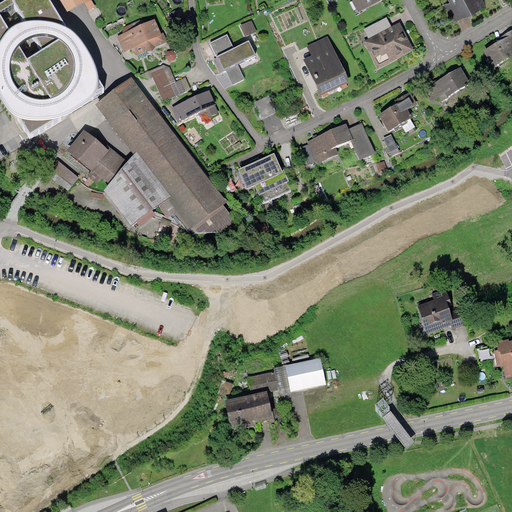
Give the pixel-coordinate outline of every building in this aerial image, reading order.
[(0,8),(0,16),(15,7),(11,0),(0,8)] [(44,56),(72,38),(47,0),(12,0),(11,0),(15,7),(44,56)] [(90,13),(96,9),(90,0),(59,0),(69,14),(84,5),(90,13)] [(353,0),(359,12),(381,0),(353,0)] [(483,0),(449,0),(451,3),(446,6),(453,20),(485,3),(483,0)] [(62,120),(61,118),(30,65),(0,17),(0,76),(2,80),(0,81),(0,89),(30,140),(62,120)] [(386,18),(364,29),(369,39),(363,42),(378,70),(414,52),(399,23),(391,27),(386,18)] [(251,21),(240,27),(246,37),(256,32),(251,21)] [(151,23),(116,37),(122,53),(131,50),(134,57),(165,45),(161,35),(157,36),(151,23)] [(511,58),(511,29),(501,36),(503,39),(485,50),(496,68),(511,58)] [(221,73),(226,71),(233,85),(245,79),(238,66),(256,57),(248,42),(233,49),(227,36),(211,44),(218,58),(214,60),(221,73)] [(30,65),(61,118),(104,91),(72,38),(44,56),(30,65)] [(306,63),(321,95),(349,82),(328,38),(307,48),(312,60),(306,63)] [(443,101),(471,84),(460,67),(437,82),(436,81),(424,89),(432,101),(440,96),(443,101)] [(150,75),(163,104),(183,94),(177,81),(173,82),(166,68),(150,75)] [(132,83),(99,107),(136,156),(177,210),(193,232),(226,207),(132,83)] [(173,108),(180,124),(209,110),(212,117),(219,114),(209,91),(173,108)] [(417,105),(410,93),(395,101),(397,105),(378,116),(388,133),(413,119),(408,110),(417,105)] [(269,96),(253,103),(262,121),(278,113),(269,96)] [(346,125),(329,132),(336,147),(351,141),(360,161),(375,154),(362,125),(349,131),(346,125)] [(78,132),(61,154),(87,174),(82,180),(91,187),(97,180),(109,190),(129,165),(105,146),(101,151),(78,132)] [(336,147),(329,132),(316,138),(307,142),(309,146),(316,162),(317,165),(340,155),(336,147)] [(391,135),(383,139),(392,156),(400,152),(391,135)] [(316,162),(309,146),(301,149),(308,165),(316,162)] [(163,220),(177,210),(136,156),(129,165),(109,190),(103,195),(132,229),(150,218),(146,212),(153,206),(163,220)] [(275,157),(238,173),(247,192),(257,188),(261,197),(290,184),(283,169),(281,170),(275,157)] [(75,179),(55,162),(43,175),(63,192),(75,179)] [(385,162),(376,164),(379,172),(387,169),(385,162)] [(182,232),(158,224),(156,231),(179,239),(182,232)] [(100,298),(91,268),(61,262),(43,275),(33,307),(53,346),(88,339),(100,298)] [(128,344),(172,356),(206,328),(194,303),(142,285),(121,307),(128,344)] [(431,301),(414,308),(425,335),(447,327),(450,333),(462,328),(455,311),(445,314),(443,309),(449,306),(443,291),(429,296),(431,301)] [(505,341),(493,344),(501,380),(511,377),(511,342),(505,344),(505,341)] [(318,360),(280,367),(286,394),(323,386),(318,360)] [(127,372),(78,394),(101,444),(149,422),(127,372)] [(270,373),(245,380),(249,396),(219,403),(226,431),(267,420),(261,395),(275,392),(270,373)] [(54,405),(5,425),(31,486),(80,465),(54,405)] [(0,508),(10,504),(0,478),(0,508)]
